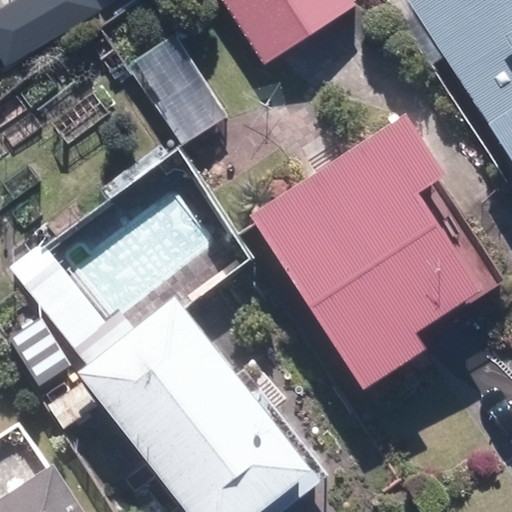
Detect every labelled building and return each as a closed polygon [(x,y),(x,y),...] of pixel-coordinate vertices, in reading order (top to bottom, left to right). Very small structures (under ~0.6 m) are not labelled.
[(118,0),(11,0),(0,7),(0,51),(10,69),(121,4),(118,0)] [(346,0),(225,0),(266,64),(352,8),(346,0)] [(511,0),(421,0),(511,134),(511,0)] [(235,110),(182,30),(136,61),(189,141),(235,110)] [(454,164),(417,112),(275,211),(382,363),(496,282),(426,183),(454,164)] [(89,346),(120,318),(46,240),(16,268),(89,346)] [(174,303),(84,376),(193,511),(250,511),(306,468),(174,303)] [(85,359),(51,311),(19,335),(53,383),(85,359)] [(0,511),(80,511),(53,470),(0,505),(0,511)]
